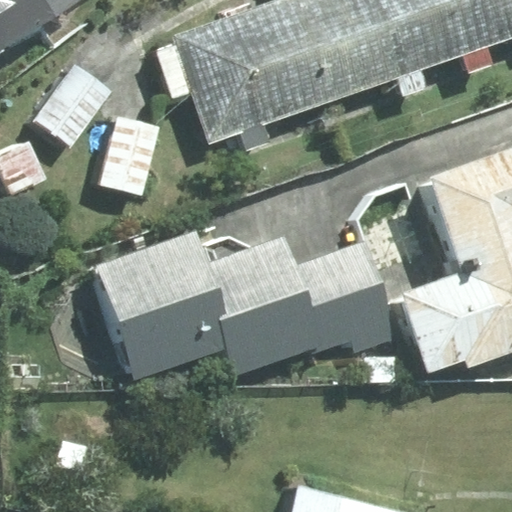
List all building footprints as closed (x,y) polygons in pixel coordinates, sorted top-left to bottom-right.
[(0,0),(0,43),(65,0),(0,0)] [(511,0),(276,0),(152,44),(154,50),(137,56),(154,106),(172,99),(190,150),(222,139),(229,158),(253,150),(246,131),(376,85),(383,104),(408,96),(401,76),(441,63),(448,82),(472,73),(466,54),(511,37),(511,0)] [(61,66),(17,119),(57,152),(101,99),(61,66)] [(148,134),(99,122),(84,189),(132,201),(148,134)] [(13,142),(0,147),(0,197),(31,185),(13,142)] [(511,224),(511,147),(396,188),(430,283),(371,304),(399,383),(435,370),(437,377),(462,368),(511,350),(511,260),(501,229),(511,224)] [(378,343),(345,248),(273,274),(262,242),(182,270),(170,238),(69,273),(109,388),(203,355),(213,383),(300,353),(302,358),(335,347),(339,357),(378,343)] [(361,511),(277,491),(272,511),(361,511)]
